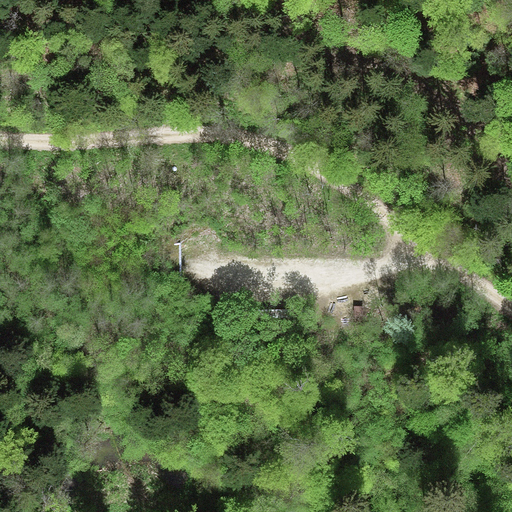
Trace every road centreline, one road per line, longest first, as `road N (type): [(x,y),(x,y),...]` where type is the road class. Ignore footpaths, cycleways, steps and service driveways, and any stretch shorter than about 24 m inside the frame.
road 1 (track): [(0,141),(231,138),(284,153),(342,185),(511,314)]
road 2 (track): [(511,176),(480,135),(440,104),(248,0)]
road 3 (track): [(431,249),(347,280),(288,289),(199,276)]
